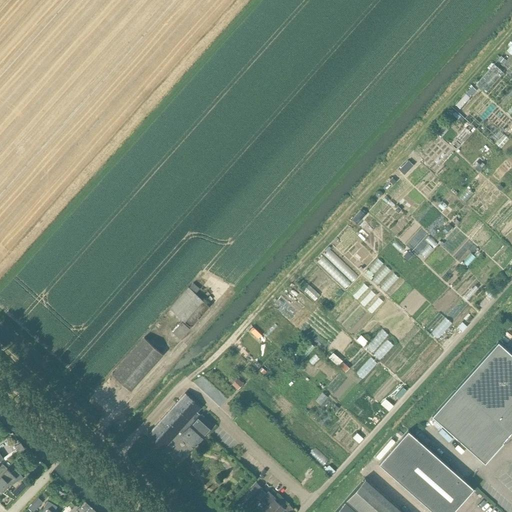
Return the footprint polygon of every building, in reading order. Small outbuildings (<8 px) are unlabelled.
[(408,160),(399,169),(404,175),(413,165),(408,160)] [(360,210),(352,219),(357,224),(365,215),(360,210)] [(407,252),(403,257),(407,260),(412,256),(407,252)] [(188,287),(169,308),(190,327),(209,306),(195,293),(199,288),(193,283),(188,287)] [(291,283),(287,288),(291,292),(295,287),(292,284),(291,283)] [(180,339),(189,328),(182,322),(173,333),(180,339)] [(130,390),(162,354),(143,337),(112,373),(130,390)] [(431,415),(468,448),(484,462),(497,448),(511,431),(511,354),(498,341),(431,415)] [(222,394),(230,385),(210,368),(203,376),(222,394)] [(231,384),(237,389),(243,383),(237,378),(231,384)] [(185,393),(148,433),(163,447),(178,431),(181,433),(179,435),(192,447),(212,425),(198,413),(197,411),(200,407),(185,393)] [(433,511),(451,511),(473,488),(407,430),(378,463),(433,511)] [(0,474),(0,492),(0,493),(9,483),(10,485),(22,477),(22,476),(21,476),(16,469),(11,472),(7,469),(6,468),(0,474)] [(402,511),(364,478),(344,500),(333,511),(402,511)] [(15,489),(12,492),(16,496),(13,499),(26,486),(22,482),(15,489)] [(256,482),(246,494),(252,500),(263,488),(256,482)] [(280,511),(284,508),(274,499),(276,498),(268,491),(260,499),(267,505),(261,511),(280,511)] [(38,497),(25,510),(25,511),(28,508),(32,511),(43,501),(38,497)] [(53,511),(56,506),(48,501),(47,500),(40,511),(53,511)]
